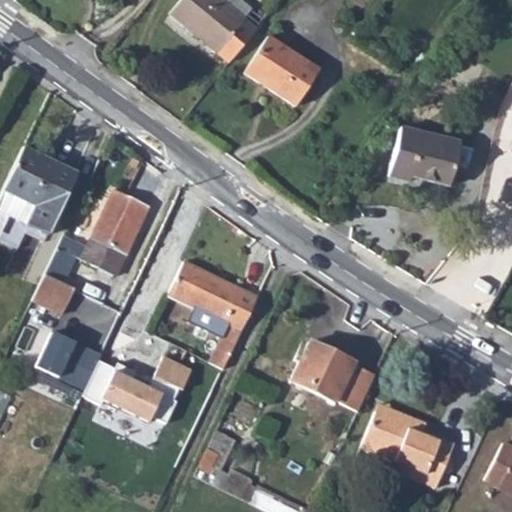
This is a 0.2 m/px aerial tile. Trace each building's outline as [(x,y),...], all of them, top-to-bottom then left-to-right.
[(243,21),(219,1),(217,0),(180,0),(169,14),(228,63),(255,31),(243,21)] [(240,0),(219,0),(219,1),(243,21),(252,9),(240,0)] [(267,38),(244,74),(294,107),(317,71),(267,38)] [(408,183),(409,178),(447,187),(458,144),(400,129),(388,178),(408,183)] [(22,149),(0,195),(0,241),(17,249),(28,227),(46,236),(76,174),(22,149)] [(61,237),(43,276),(61,285),(74,257),(115,277),(148,208),(112,190),(85,247),(61,237)] [(167,296),(194,309),(227,325),(221,338),(209,363),(223,370),(257,298),(201,270),(200,271),(183,263),(167,296)] [(61,285),(43,276),(30,302),(61,316),(73,290),(61,285)] [(227,325),(194,309),(188,322),(221,338),(227,325)] [(100,356),(50,333),(34,368),(84,392),(98,362),(100,356)] [(356,413),(374,376),(352,366),(351,368),(325,356),(326,352),(303,341),(293,361),(297,364),(289,382),(334,404),(335,403),(356,413)] [(163,359),(150,388),(131,380),(135,373),(117,364),(114,370),(98,362),(84,392),(80,400),(100,409),(103,402),(146,421),(148,418),(165,425),(189,371),(163,359)] [(0,387),(0,419),(13,394),(0,387)] [(377,405),(374,413),(409,427),(407,430),(417,434),(418,430),(421,431),(423,424),(377,405)] [(409,427),(374,413),(359,450),(392,463),(389,471),(434,489),(440,475),(443,475),(445,475),(448,474),(449,473),(451,471),(452,469),(452,467),(452,464),(451,462),(449,460),(447,459),(453,444),(421,431),(418,430),(417,434),(407,430),(409,427)] [(211,472),(231,435),(219,429),(199,466),(211,472)] [(511,450),(501,445),(483,481),(511,496),(511,450)] [(228,476),(220,473),(213,487),(221,491),(228,476)]
